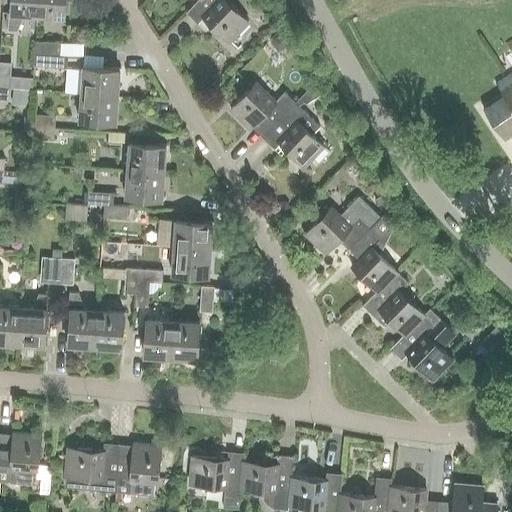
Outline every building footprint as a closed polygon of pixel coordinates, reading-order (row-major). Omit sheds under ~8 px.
[(37,16),(38,0),(11,0),(11,12),(9,12),(7,30),(16,31),(24,15),(37,16)] [(38,0),(37,16),(64,18),(65,0),(38,0)] [(196,0),(184,13),(185,14),(187,12),(197,22),(203,17),(228,42),(247,22),(224,0),(196,0)] [(34,53),(59,55),(60,44),(35,42),(34,53)] [(68,56),(59,55),(34,53),(33,66),(67,69),(68,56)] [(0,87),(9,89),(9,87),(10,76),(11,64),(0,62),(0,87)] [(79,94),(116,97),(118,70),(81,67),(79,94)] [(511,80),(507,73),(494,82),(502,95),(482,108),(486,114),(500,134),(511,126),(511,80)] [(310,103),(323,89),(314,81),(302,96),(310,103)] [(261,135),(294,101),(284,91),(274,101),(254,82),(229,108),(249,128),(251,126),(261,135)] [(9,89),(0,87),(0,100),(8,101),(9,89)] [(114,124),(116,97),(79,94),(77,121),(114,124)] [(294,101),(261,135),(272,146),(277,141),(303,165),(322,144),(311,133),(318,124),(294,101)] [(29,126),(54,128),(55,116),(30,115),(29,126)] [(53,141),(54,128),(29,126),(28,139),(53,141)] [(125,170),(162,173),(164,147),(127,144),(125,170)] [(161,199),(162,173),(125,170),(124,197),(161,199)] [(101,207),(111,206),(112,195),(86,193),(85,205),(101,207)] [(348,248),(369,226),(368,226),(378,215),(357,195),(339,213),(331,205),(304,232),(324,251),(338,237),(348,248)] [(87,206),(65,204),(64,219),(85,221),(87,206)] [(111,206),(101,207),(100,219),(127,221),(128,207),(111,206)] [(172,247),(209,250),(211,224),(174,222),(172,247)] [(376,291),(397,270),(371,245),(379,237),(369,226),(348,248),(358,258),(350,266),(376,291)] [(209,250),(172,247),(171,274),(194,276),(193,286),(204,286),(204,276),(207,277),(209,250)] [(58,285),(60,259),(49,258),(47,284),(58,285)] [(60,259),(58,285),(70,286),(72,260),(60,259)] [(135,282),(136,270),(123,270),(122,294),(133,295),(134,295),(135,282)] [(148,283),(161,284),(162,272),(136,270),(135,282),(148,283)] [(424,314),(399,289),(407,281),(397,270),(376,291),(362,304),(362,305),(363,305),(383,325),(389,320),(402,334),(424,314)] [(146,307),(148,283),(135,282),(134,295),(136,295),(136,306),(146,307)] [(211,313),(213,288),(201,287),(199,312),(211,313)] [(93,348),(95,312),(83,311),(77,294),(68,293),(67,310),(69,310),(66,346),(93,348)] [(19,309),(16,345),(42,348),(46,297),(36,296),(31,310),(19,309)] [(0,344),(16,345),(19,309),(12,308),(13,301),(0,299),(0,344)] [(440,348),(455,333),(430,308),(424,314),(402,334),(388,348),(389,349),(391,348),(400,358),(406,352),(431,378),(450,358),(440,348)] [(95,312),(93,348),(119,350),(121,314),(95,312)] [(170,359),(172,322),(145,321),(143,357),(170,359)] [(172,322),(170,359),(195,361),(198,324),(172,322)] [(0,435),(0,482),(9,483),(32,485),(33,472),(37,472),(41,436),(13,434),(12,436),(0,435)] [(118,446),(114,493),(150,496),(151,481),(157,482),(160,446),(131,444),(131,447),(118,446)] [(114,493),(118,446),(102,445),(102,452),(67,448),(64,476),(65,476),(64,488),(114,493)] [(240,490),(241,462),(242,453),(241,453),(241,455),(227,454),(226,461),(191,458),(188,485),(224,488),(223,499),(239,501),(240,490)] [(288,506),(291,479),(293,458),(291,458),(291,459),(276,458),(276,465),(241,462),(240,490),(264,492),(263,501),(272,509),(279,510),(287,511),(288,506)] [(337,511),(340,496),(342,474),(340,474),(340,476),(325,475),(325,482),(291,479),(288,506),(321,508),(320,511),(337,511)] [(388,511),(391,487),(391,479),(389,478),(389,480),(375,479),(373,499),(340,496),(337,511),(388,511)] [(480,505),(480,501),(481,487),(454,484),(452,503),(438,501),(436,511),(495,511),(496,504),(495,504),(495,507),(480,505)] [(436,511),(438,501),(424,500),(425,490),(391,487),(388,511),(436,511)] [(238,509),(239,501),(223,499),(222,507),(238,509)]
